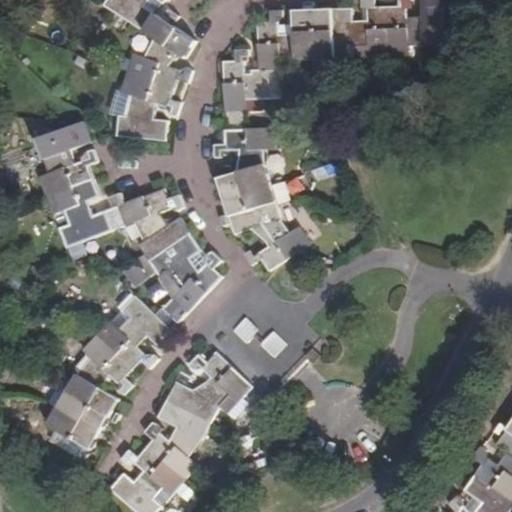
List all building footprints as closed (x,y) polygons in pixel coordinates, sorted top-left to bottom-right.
[(159,0),(162,2),(163,0),(109,0),(106,5),(145,32),(156,15),(146,6),(151,0),(159,0)] [(392,58),(390,8),(378,8),(377,0),(362,0),(363,10),(369,9),(369,21),(355,21),(355,10),(338,10),(336,10),(338,60),(357,60),(356,48),(371,48),(372,59),(392,58)] [(447,46),(445,0),(423,0),(424,18),(411,18),(410,8),(415,8),(414,0),(401,0),(402,8),(390,8),(392,58),(412,57),(412,46),(447,46)] [(170,67),(180,56),(187,60),(198,41),(175,26),(181,17),(170,10),(164,19),(157,14),(156,15),(145,32),(155,39),(148,58),(138,55),(130,74),(175,93),(180,81),(189,85),(195,72),(189,68),(186,73),(170,67)] [(338,60),(336,10),(315,11),(317,62),(338,60)] [(317,62),(315,11),(294,11),(295,35),(282,35),(282,24),(287,19),(286,11),(272,12),(272,24),(260,24),(262,71),(284,71),(283,63),(317,62)] [(285,100),(284,71),(262,71),(254,72),(248,75),(248,63),(252,63),(251,51),(238,51),(238,63),(225,63),(226,113),(248,112),(248,101),(264,101),(285,100)] [(155,121),(157,106),(172,112),(172,116),(179,116),(185,104),(172,98),(175,93),(130,74),(122,92),(133,97),(128,117),(121,116),(118,136),(167,143),(169,122),(155,121)] [(265,112),(264,101),(248,101),(248,112),(265,112)] [(249,128),(248,112),(226,113),(227,129),(249,128)] [(94,180),(90,169),(101,164),(97,152),(90,154),(87,162),(77,165),(72,151),(93,143),(85,124),(39,141),(51,174),(41,178),(49,197),(94,180)] [(277,151),(277,129),(226,131),(226,146),(216,146),(217,159),(224,159),(228,152),(241,152),(241,159),(235,175),(220,180),(225,197),(226,198),(273,184),(267,163),(267,151),(277,151)] [(96,216),(91,203),(102,198),(94,180),(49,197),(56,216),(66,212),(71,226),(61,230),(69,250),(115,233),(107,212),(96,216)] [(279,204),(273,184),(226,198),(231,217),(279,204)] [(171,227),(163,215),(169,212),(175,210),(178,213),(185,209),(181,197),(169,200),(165,190),(128,205),(123,195),(111,200),(115,209),(107,212),(115,233),(137,224),(148,242),(142,247),(153,264),(193,237),(181,220),(171,227)] [(313,246),(302,228),(294,233),(286,224),(284,222),(279,204),(231,218),(237,237),(255,231),(270,247),(260,255),(252,251),(247,255),(255,266),(264,260),(272,272),(313,246)] [(228,216),(222,218),(225,229),(231,227),(228,216)] [(225,279),(216,270),(224,262),(215,253),(207,260),(210,264),(202,272),(192,260),(203,252),(193,237),(153,264),(164,280),(169,277),(183,291),(166,309),(181,324),(225,279)] [(139,347),(150,337),(159,346),(173,332),(139,297),(124,311),(131,319),(121,329),(114,322),(101,336),(135,371),(144,363),(152,370),(162,361),(157,356),(153,360),(139,347)] [(247,343),(261,331),(248,317),(234,330),(247,343)] [(274,357),(287,345),(276,332),(262,344),(274,357)] [(123,400),(105,389),(113,377),(122,386),(123,393),(127,396),(137,387),(128,377),(135,371),(101,336),(86,351),(94,359),(81,374),(71,392),(112,417),(123,400)] [(221,409),(232,396),(241,404),(256,389),(221,355),(211,365),(202,357),(192,367),(197,371),(200,371),(205,370),(215,379),(210,384),(197,392),(180,384),(171,401),(214,424),(217,418),(221,409)] [(60,409),(71,392),(62,387),(51,403),(60,409)] [(112,417),(71,392),(60,409),(102,434),(112,417)] [(193,458),(200,448),(208,435),(214,424),(171,401),(161,419),(179,430),(172,441),(163,433),(166,430),(157,423),(147,434),(156,441),(150,449),(187,481),(200,465),(193,458)] [(102,434),(60,409),(50,425),(86,447),(81,456),(87,459),(102,434)] [(511,499),(511,433),(510,432),(498,447),(509,456),(499,467),(489,458),(488,453),(484,448),(476,458),(486,466),(478,475),(480,477),(511,499)] [(137,511),(159,511),(187,481),(150,449),(141,459),(132,451),(123,462),(128,466),(137,465),(145,472),(136,483),(126,474),(113,491),(137,511)] [(511,511),(511,499),(480,477),(468,493),(484,504),(477,511),(471,511),(467,508),(467,502),(461,496),(451,505),(456,511),(511,511)]
